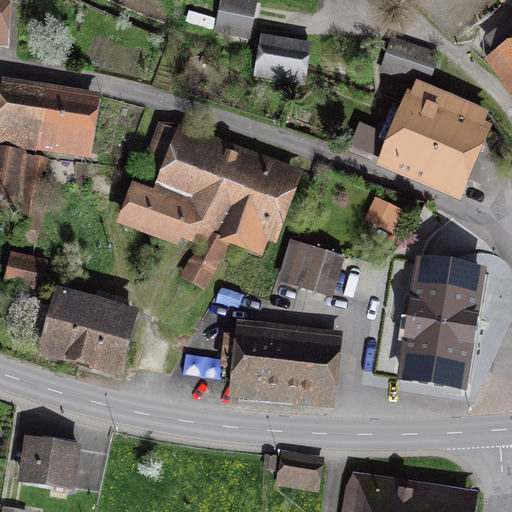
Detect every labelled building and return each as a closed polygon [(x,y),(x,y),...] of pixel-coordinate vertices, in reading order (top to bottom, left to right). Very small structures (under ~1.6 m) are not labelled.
[(511,27),(492,42),(511,69),(511,27)] [(310,46),(262,38),(255,76),(304,84),(310,46)] [(431,85),(439,59),(389,44),(381,70),(431,85)] [(3,88),(0,104),(0,142),(36,149),(44,94),(3,88)] [(454,186),(484,114),(423,88),(415,108),(405,104),(383,156),(454,186)] [(44,94),(36,149),(83,156),(91,101),(80,100),(81,95),(68,93),(67,98),(44,94)] [(373,156),(380,140),(379,134),(360,125),(350,146),(373,156)] [(221,252),(204,244),(210,228),(254,245),(262,223),(268,226),(285,181),(158,133),(124,222),(176,242),(180,233),(203,242),(185,277),(203,287),(221,252)] [(0,201),(15,204),(23,155),(0,151),(0,201)] [(48,159),(27,156),(15,240),(35,243),(48,159)] [(393,227),(400,211),(377,200),(369,216),(393,227)] [(283,280),(331,296),(344,257),(310,247),(304,266),(289,261),(283,280)] [(44,261),(12,254),(5,283),(38,290),(44,261)] [(480,273),(421,264),(403,377),(462,387),(480,273)] [(117,372),(133,316),(60,296),(44,351),(117,372)] [(223,380),(240,382),(238,401),(293,405),(294,388),(329,392),(334,349),(227,337),(223,380)] [(68,488),(75,443),(55,440),(54,446),(28,442),(22,481),(68,488)] [(288,457),(285,479),(313,483),(316,461),(288,457)] [(462,511),(464,504),(347,487),(343,511),(462,511)]
